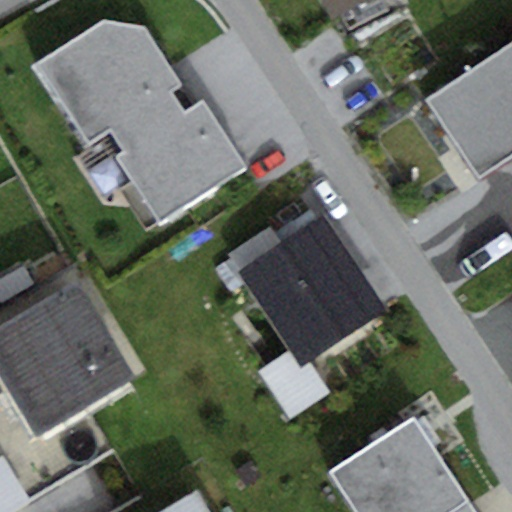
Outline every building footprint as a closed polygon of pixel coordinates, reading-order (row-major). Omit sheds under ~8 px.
[(321,0),(330,16),(362,0),(321,0)] [(186,112),(172,89),(180,84),(145,26),(100,20),(37,59),(87,141),(111,126),(125,149),(115,155),(157,223),(246,169),(204,101),(186,112)] [(511,38),(425,98),(480,178),(511,155),(511,38)] [(327,209),(230,274),(293,369),(391,305),(327,209)] [(75,277),(0,321),(0,376),(34,433),(133,374),(75,277)] [(476,511),(411,416),(329,472),(356,511),(476,511)] [(211,511),(195,487),(155,511),(211,511)]
